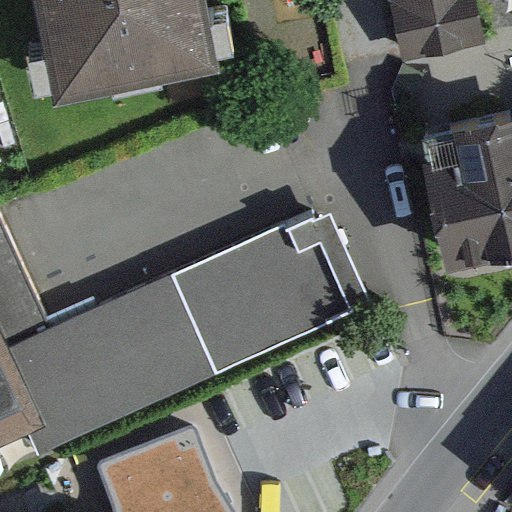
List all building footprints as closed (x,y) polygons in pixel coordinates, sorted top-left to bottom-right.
[(206,35),(198,0),(53,0),(66,62),(206,35)] [(397,0),(409,47),(479,31),(472,0),(397,0)] [(511,119),(434,132),(452,239),(511,228),(511,119)] [(0,347),(0,350),(27,410),(40,440),(359,298),(318,206),(0,347)] [(0,421),(27,410),(0,350),(0,421)] [(256,511),(238,469),(121,511),(256,511)]
